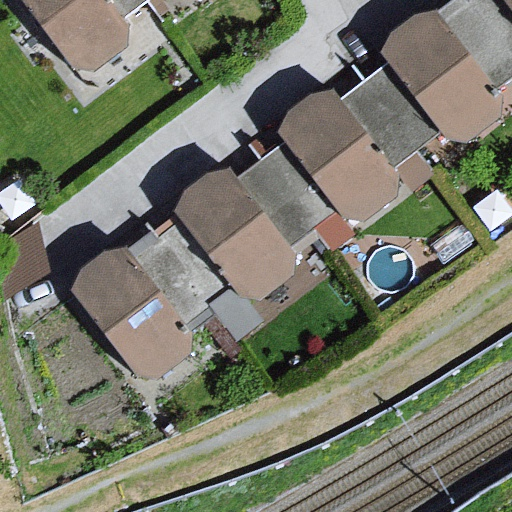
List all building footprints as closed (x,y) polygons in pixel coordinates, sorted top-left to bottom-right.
[(133,41),(100,0),(15,0),(79,83),(133,41)] [(178,0),(187,11),(201,0),(178,0)] [(511,0),(488,0),(511,32),(511,0)] [(425,10),(369,51),(445,154),(501,114),(425,10)] [(403,192),(327,94),(274,134),(349,233),(403,192)] [(295,275),(224,173),(170,211),(241,312),(295,275)] [(192,342),(118,248),(64,290),(139,384),(192,342)]
